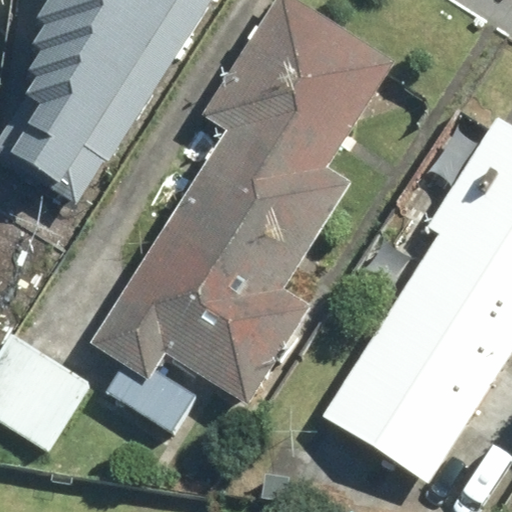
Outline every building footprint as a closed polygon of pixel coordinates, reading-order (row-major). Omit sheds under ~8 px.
[(84,0),(176,57),(211,0),(84,0)] [(273,2),(197,126),(221,141),(86,363),(115,380),(101,403),(165,442),(197,391),(245,420),(308,319),(280,302),(348,191),(327,178),(390,74),(273,2)] [(143,112),(174,58),(146,42),(137,58),(62,16),(1,122),(17,131),(4,154),(40,174),(47,163),(97,191),(143,112)] [(511,143),(491,130),(427,235),(438,242),(322,431),(423,493),(511,348),(511,143)] [(44,286),(13,265),(0,284),(0,329),(11,336),(44,286)] [(86,392),(11,343),(0,359),(0,432),(42,460),(86,392)]
